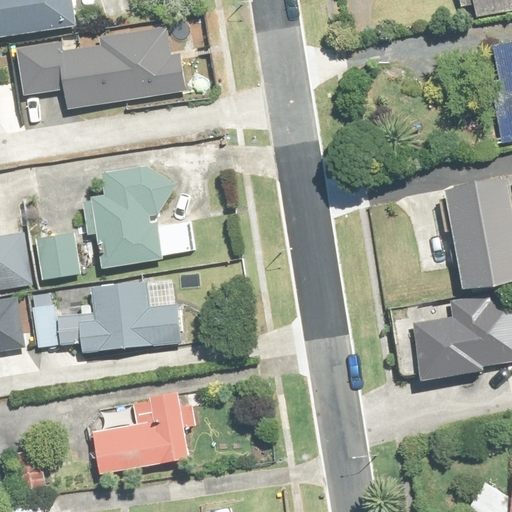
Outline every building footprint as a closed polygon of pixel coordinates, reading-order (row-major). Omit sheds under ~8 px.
[(0,0),(0,37),(78,26),(74,0),(0,0)] [(511,0),(461,0),(463,8),(478,6),(480,17),(511,12),(511,0)] [(188,89),(177,26),(106,39),(107,48),(66,55),(64,43),(19,51),(27,96),(66,89),(70,109),(188,89)] [(492,89),(502,143),(511,141),(511,42),(498,45),(506,86),(492,89)] [(158,217),(177,187),(150,168),(104,175),(108,196),(95,198),(95,202),(87,203),(92,234),(101,233),(107,269),(165,259),(158,217)] [(511,190),(510,181),(450,192),(468,292),(511,283),(511,190)] [(0,290),(31,286),(24,236),(0,239),(0,290)] [(41,242),(47,279),(83,273),(78,236),(41,242)] [(86,346),(86,351),(127,351),(127,345),(181,344),(180,308),(147,308),(147,288),(94,288),(95,315),(62,315),(62,346),(86,346)] [(481,366),(511,361),(511,298),(455,307),(457,320),(417,326),(426,382),(482,374),(481,366)] [(0,350),(28,346),(20,299),(0,301),(0,350)] [(197,425),(194,406),(184,408),(182,395),(136,402),(140,429),(98,436),(104,472),(192,459),(187,427),(197,425)] [(47,452),(14,455),(17,493),(50,490),(47,452)] [(511,504),(486,487),(469,511),(509,511),(511,509),(511,504)]
